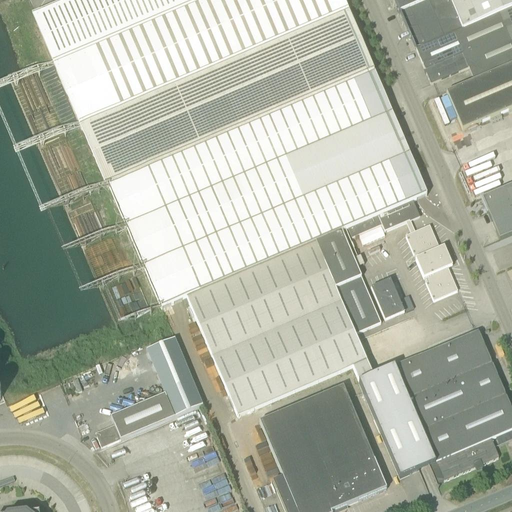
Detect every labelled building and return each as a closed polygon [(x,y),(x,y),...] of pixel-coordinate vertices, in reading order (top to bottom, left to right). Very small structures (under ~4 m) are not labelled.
[(421,171),(417,161),(415,157),(410,159),(342,0),(75,0),(52,10),(35,18),(57,69),(83,130),(109,189),(127,232),(144,272),(161,311),(167,309),(177,304),(187,300),(238,419),(353,370),(359,384),(373,378),(355,336),(381,325),(354,261),(358,259),(346,232),(348,231),(356,249),(386,236),(388,243),(410,233),(411,237),(406,239),(434,304),(457,294),(458,294),(448,270),(452,269),(444,249),(439,251),(430,228),(415,234),(414,232),(423,228),(417,213),(413,204),(422,200),(427,198),(416,173),(421,171)] [(511,0),(393,0),(416,52),(511,9),(511,0)] [(511,9),(416,52),(431,86),(434,85),(477,67),(481,77),(481,78),(511,64),(511,9)] [(511,64),(481,78),(481,77),(445,93),(462,133),(511,111),(511,64)] [(511,192),(506,195),(505,191),(473,205),(490,246),(511,236),(511,192)] [(390,282),(371,290),(385,323),(404,315),(390,282)] [(511,432),(511,413),(478,334),(475,335),(359,385),(363,393),(400,481),(424,471),(428,469),(436,487),(498,461),(499,460),(499,459),(491,441),(511,432)] [(167,396),(111,419),(115,428),(97,435),(96,437),(102,451),(203,408),(200,401),(175,340),(148,352),(167,396)] [(78,382),(73,384),(77,395),(82,393),(78,382)] [(337,511),(386,491),(348,400),(343,389),(259,425),(282,479),(296,511),(337,511)] [(138,396),(127,401),(130,409),(141,403),(138,396)]
